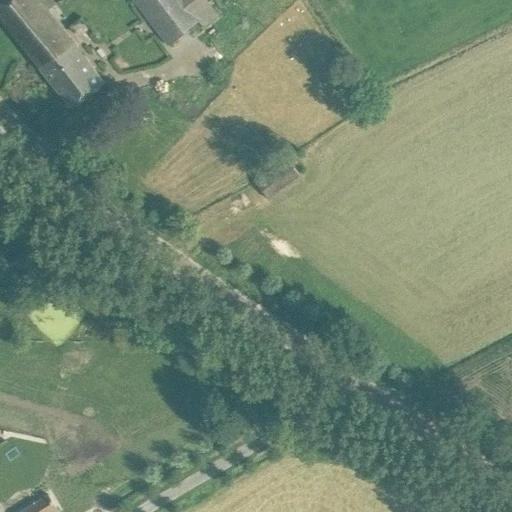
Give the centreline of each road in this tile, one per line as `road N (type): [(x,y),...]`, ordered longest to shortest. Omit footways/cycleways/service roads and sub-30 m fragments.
road 1 (unclassified): [(348,378),(88,196),(0,110)]
road 2 (unclassified): [(136,511),(348,378)]
road 3 (unclassified): [(511,489),(348,378)]
